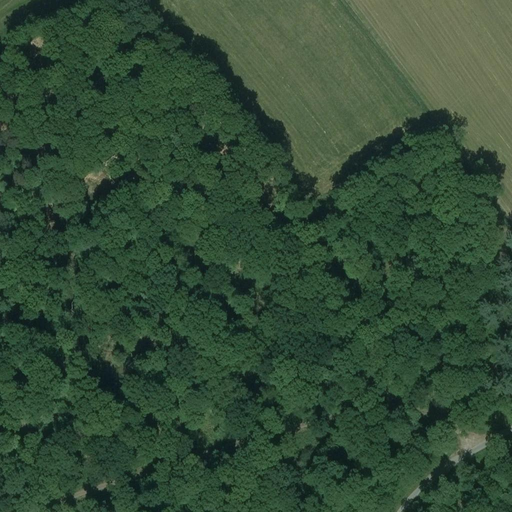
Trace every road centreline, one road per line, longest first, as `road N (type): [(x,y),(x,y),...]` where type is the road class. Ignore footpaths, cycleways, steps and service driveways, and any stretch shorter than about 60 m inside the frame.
road 1 (unclassified): [(511,428),(462,456),(401,511)]
road 2 (track): [(511,221),(446,129),(425,124)]
